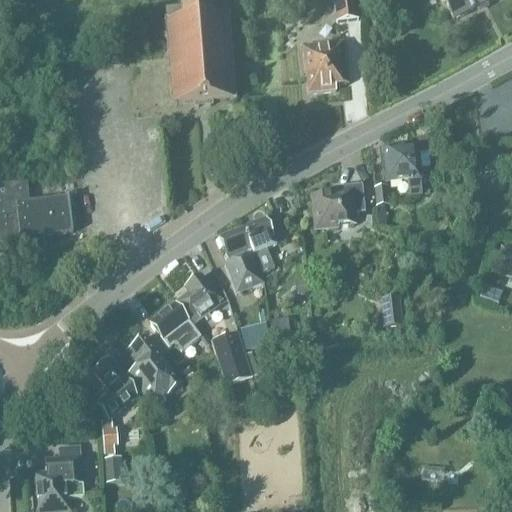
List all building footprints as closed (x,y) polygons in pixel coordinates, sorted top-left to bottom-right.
[(333,0),(336,24),(358,21),(354,0),(333,0)] [(440,0),(453,23),(495,0),(440,0)] [(162,11),(169,107),(238,102),(230,6),(162,11)] [(335,94),(334,88),(347,87),(343,45),(302,50),(307,97),(335,94)] [(415,146),(385,149),(388,182),(409,180),(410,196),(422,194),(418,155),(429,154),(428,139),(415,140),(415,146)] [(45,238),(74,234),(69,200),(17,206),(15,186),(0,187),(0,253),(1,260),(47,254),(45,238)] [(340,229),(357,227),(356,215),(365,214),(362,186),(335,189),(336,194),(328,195),(328,199),(313,200),(316,234),(341,232),(340,229)] [(386,190),(375,191),(377,208),(388,207),(386,190)] [(265,250),(277,244),(267,221),(246,230),(256,254),(253,255),(261,275),(274,269),(265,250)] [(265,284),(261,275),(253,255),(256,254),(246,230),(221,241),(231,264),(226,266),(239,296),(265,284)] [(189,295),(176,305),(193,328),(219,308),(213,300),(215,298),(201,279),(186,290),(189,295)] [(381,300),(382,316),(384,331),(403,329),(400,299),(381,300)] [(150,325),(168,349),(175,343),(182,353),(201,338),(193,328),(176,305),(150,325)] [(240,333),(245,354),(271,347),(265,327),(240,333)] [(215,358),(225,389),(251,380),(237,336),(211,344),(215,358)] [(127,354),(139,369),(128,377),(151,406),(162,398),(164,400),(168,397),(183,386),(146,339),(130,351),(127,354)] [(93,374),(112,396),(107,400),(106,399),(96,408),(109,423),(138,399),(129,384),(130,383),(110,360),(93,374)] [(45,478),(35,479),(37,511),(69,511),(68,502),(83,501),(82,484),(84,484),(81,451),(61,453),(62,463),(44,464),(45,478)] [(119,462),(102,463),(104,486),(121,485),(119,462)]
